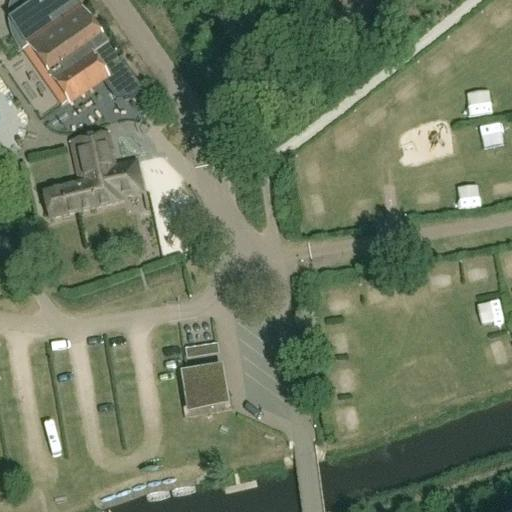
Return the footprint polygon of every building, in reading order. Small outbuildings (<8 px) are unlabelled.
[(11,31),(14,40),(17,47),(22,54),(28,50),(69,107),(107,80),(123,68),(74,0),(13,0),(11,7),(10,14),(9,21),(11,31)] [(505,37),(511,34),(511,8),(496,16),(505,37)] [(123,68),(107,80),(123,102),(132,100),(142,93),(124,68),(123,68)] [(380,136),(395,131),(387,108),(372,113),(380,136)] [(165,124),(170,133),(175,129),(170,120),(165,124)] [(43,195),(49,222),(124,205),(123,200),(143,195),(136,164),(117,168),(109,136),(70,145),(79,187),(43,195)] [(446,166),(465,163),(461,142),(442,145),(446,166)] [(307,201),(330,197),(326,171),(303,174),(307,201)] [(17,207),(3,191),(0,193),(0,208),(6,216),(17,207)] [(473,272),(478,294),(498,289),(492,267),(473,272)] [(349,318),(348,296),(330,298),(331,319),(349,318)] [(510,313),(491,315),(493,335),(511,334),(510,313)] [(338,367),(355,365),(353,345),(335,347),(338,367)] [(511,353),(494,360),(502,381),(511,377),(511,353)] [(185,381),(191,416),(227,411),(221,376),(185,381)] [(341,387),(344,410),(366,406),(362,383),(341,387)]
